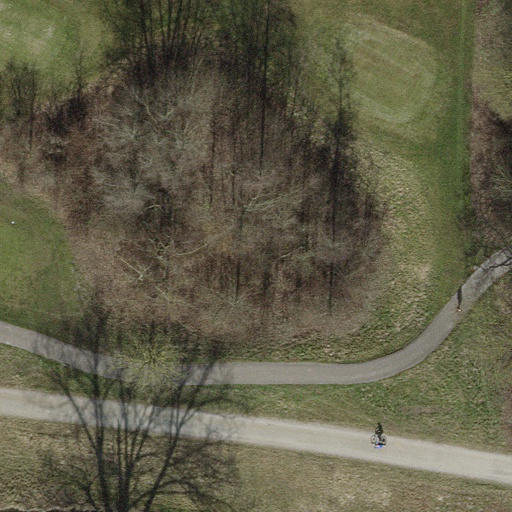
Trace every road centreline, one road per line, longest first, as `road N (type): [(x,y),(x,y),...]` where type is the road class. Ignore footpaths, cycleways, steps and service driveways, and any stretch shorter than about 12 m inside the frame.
road 1 (track): [(511,258),(417,354),(365,373),(153,375),(0,332)]
road 2 (track): [(511,470),(0,401)]
